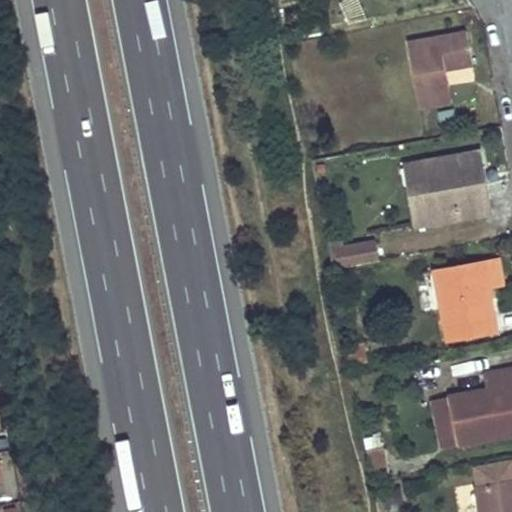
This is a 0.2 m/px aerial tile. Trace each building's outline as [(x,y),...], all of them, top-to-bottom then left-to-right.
[(469,33),(411,42),(422,108),(455,102),(452,87),(442,89),(439,72),(449,70),(475,65),(469,33)] [(442,89),(452,87),(449,70),(439,72),(442,89)] [(480,154),(425,163),(429,185),(409,188),(415,227),(491,214),(480,154)] [(326,162),(318,163),(319,170),(327,169),(326,162)] [(429,185),(425,163),(406,166),(409,188),(429,185)] [(334,260),(374,261),(375,240),(335,238),(334,260)] [(501,259),(484,262),(490,289),(506,285),(501,259)] [(449,342),(498,332),(490,289),(484,262),(436,272),(449,342)] [(348,346),(352,365),(367,363),(363,343),(348,346)] [(511,369),(486,374),(490,390),(451,397),(461,447),(511,437),(511,369)] [(370,466),(373,482),(390,479),(387,463),(384,448),(367,451),(370,466)] [(511,511),(511,478),(475,486),(480,511),(511,511)] [(434,490),(432,479),(407,484),(409,494),(434,490)]
